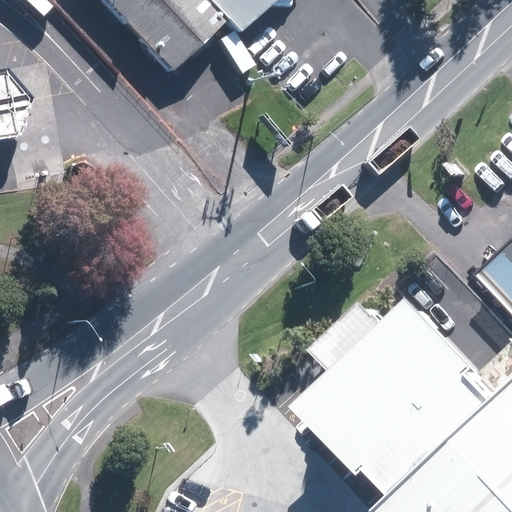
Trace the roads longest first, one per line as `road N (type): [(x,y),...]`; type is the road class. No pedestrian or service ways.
road 1 (secondary): [(511,13),(171,314)]
road 2 (secondary): [(171,314),(37,483),(3,508)]
road 3 (secondary): [(0,398),(171,314)]
road 4 (unknown): [(92,142),(46,90),(0,61)]
